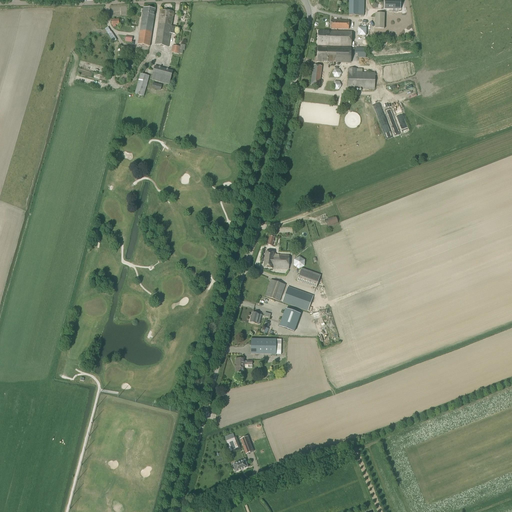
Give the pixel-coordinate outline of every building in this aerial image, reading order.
[(364,16),(364,0),(349,0),(349,16),(364,16)] [(399,0),(385,0),(385,8),(400,8),(399,0)] [(143,8),(142,16),(138,45),(149,47),(155,9),(143,8)] [(160,10),(159,16),(155,45),(168,47),(170,32),(174,32),(175,27),(171,26),(173,12),(160,10)] [(375,14),(375,29),(384,29),(384,14),(375,14)] [(348,29),(349,21),(331,20),(331,29),(348,29)] [(113,42),(116,40),(108,27),(105,29),(113,42)] [(368,28),(358,28),(358,38),(368,38),(368,28)] [(352,46),(353,32),(318,31),(318,45),(352,46)] [(184,50),(185,45),(180,44),(180,47),(172,46),(171,53),(178,54),(179,53),(182,54),(183,50),(184,50)] [(131,49),(121,47),(120,54),(129,55),(131,49)] [(317,62),(334,62),(351,62),(352,48),(318,47),(317,62)] [(366,58),(366,48),(355,48),(355,57),(366,58)] [(169,85),(173,71),(155,66),(151,80),(169,85)] [(319,87),(322,67),(313,66),(311,85),(319,87)] [(374,89),(375,73),(356,73),(356,69),(348,69),(348,72),(347,89),(374,89)] [(143,97),(149,76),(141,74),(135,94),(143,97)] [(333,82),(334,85),(336,85),(337,90),(341,88),(339,80),(333,82)] [(390,101),(383,103),(390,124),(394,122),(395,124),(391,125),(394,136),(400,135),(390,101)] [(405,120),(399,122),(403,133),(409,131),(405,120)] [(335,216),(325,220),(328,227),(338,223),(335,216)] [(270,233),(269,236),(267,245),(271,246),(275,235),(270,233)] [(288,270),(289,255),(274,255),(274,253),(265,252),(264,268),(272,269),(288,270)] [(299,257),(294,260),(293,266),(299,269),(304,267),(305,260),(299,257)] [(297,281),(316,288),(321,275),(301,268),(297,281)] [(279,301),(285,286),(270,280),(265,296),(279,301)] [(313,296),(296,290),(288,287),(282,302),(296,307),(308,312),(313,296)] [(300,315),(285,309),(279,327),(294,333),(300,315)] [(258,325),(261,315),(252,313),(249,322),(258,325)] [(281,340),(276,340),(251,339),(250,355),(281,355),(281,340)] [(252,361),(244,361),(244,359),(235,359),(235,365),(237,365),(237,372),(244,372),(244,365),(252,365),(252,361)] [(246,454),(253,452),(247,437),(240,440),(246,454)] [(236,473),(248,468),(245,460),(232,465),(236,473)]
